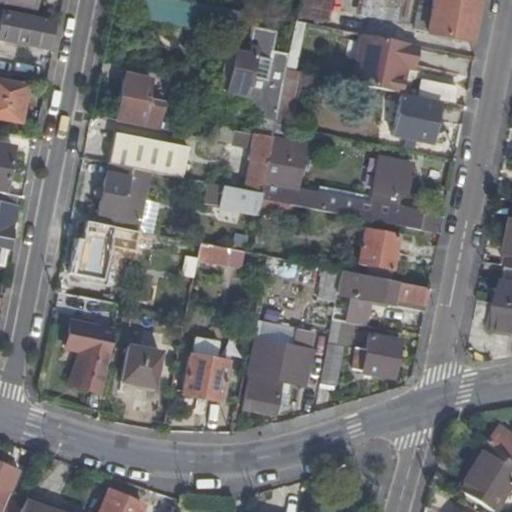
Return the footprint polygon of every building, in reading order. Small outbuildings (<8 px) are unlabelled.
[(0,0),(0,10),(31,16),(34,0),(0,0)] [(237,28),(240,12),(180,1),(177,0),(136,0),(135,7),(237,28)] [(300,0),(297,16),(322,21),(325,0),(300,0)] [(415,0),(372,0),(369,18),(410,26),(415,0)] [(469,41),(477,0),(431,0),(430,8),(418,6),(413,30),(469,41)] [(50,25),(1,15),(0,17),(0,41),(45,50),(50,25)] [(199,29),(184,26),(181,41),(196,44),(199,29)] [(414,47),(364,37),(354,85),(400,94),(405,68),(410,69),(414,47)] [(286,71),(289,55),(255,49),(253,57),(227,52),(218,92),(246,98),(250,78),(264,81),(270,86),(264,114),(276,117),(286,71)] [(122,81),(115,120),(158,129),(163,102),(147,99),(150,82),(144,81),(144,78),(130,75),(128,82),(122,81)] [(24,88),(0,83),(0,121),(17,125),(24,88)] [(440,104),(400,96),(392,137),(432,144),(440,104)] [(276,117),(264,114),(260,137),(272,140),(275,126),(276,117)] [(234,132),(231,144),(251,148),(248,162),(251,162),(245,192),(261,195),(264,177),(272,140),(260,137),(234,132)] [(364,166),(356,203),(305,193),(304,194),(296,193),(301,168),(307,169),(310,152),(304,151),(305,147),(287,144),(285,154),(275,152),(269,178),(264,177),(261,195),(260,201),(286,205),(439,236),(442,220),(382,208),(383,203),(391,201),(396,173),(364,166)] [(0,194),(3,195),(13,148),(0,146),(0,194)] [(111,146),(108,165),(115,166),(152,173),(187,181),(191,162),(111,146)] [(115,166),(108,165),(106,174),(114,175),(115,166)] [(106,174),(96,223),(140,232),(152,173),(115,166),(114,175),(106,174)] [(261,195),(245,192),(209,185),(206,204),(257,213),(258,211),(260,201),(261,195)] [(8,250),(18,198),(3,195),(0,194),(0,264),(3,249),(8,250)] [(286,205),(260,201),(258,211),(283,216),(286,205)] [(138,240),(77,228),(68,274),(102,281),(109,250),(135,255),(138,240)] [(365,230),(356,275),(389,282),(398,236),(365,230)] [(200,244),(197,261),(226,267),(228,257),(242,259),(243,253),(200,244)] [(263,279),(315,280),(316,263),(264,261),(263,279)] [(511,264),(510,265),(509,265),(502,303),(498,303),(494,328),(511,332),(511,264)] [(336,297),(341,272),(324,269),(319,293),(336,297)] [(389,282),(356,275),(355,281),(351,280),(348,293),(352,294),(351,297),(367,300),(367,301),(392,307),(394,300),(426,307),(430,290),(389,282)] [(313,304),(311,326),(327,327),(329,305),(313,304)] [(360,316),(333,311),(332,320),(358,325),(360,316)] [(67,387),(101,396),(101,395),(104,377),(109,358),(114,331),(70,322),(64,349),(79,352),(67,387)] [(257,342),(242,411),(273,417),(278,395),(284,396),(286,384),(303,387),(312,337),(294,334),(291,348),(257,342)] [(366,358),(356,355),(354,370),(363,372),(363,374),(392,379),(399,343),(370,337),(366,358)] [(218,342),(193,338),(188,357),(189,357),(180,396),(220,403),(226,364),(228,364),(229,358),(223,357),(222,363),(215,362),(218,342)] [(327,343),(319,384),(335,386),(343,347),(327,343)] [(160,355),(127,348),(119,383),(152,390),(160,355)] [(511,436),(499,426),(486,442),(488,443),(511,462),(511,436)] [(511,476),(511,462),(488,443),(459,491),(491,511),(511,476)] [(0,508),(2,509),(18,472),(0,464),(0,508)] [(139,511),(142,506),(107,492),(98,511),(139,511)] [(17,511),(23,498),(15,495),(8,511),(17,511)] [(50,511),(23,502),(18,511),(50,511)]
